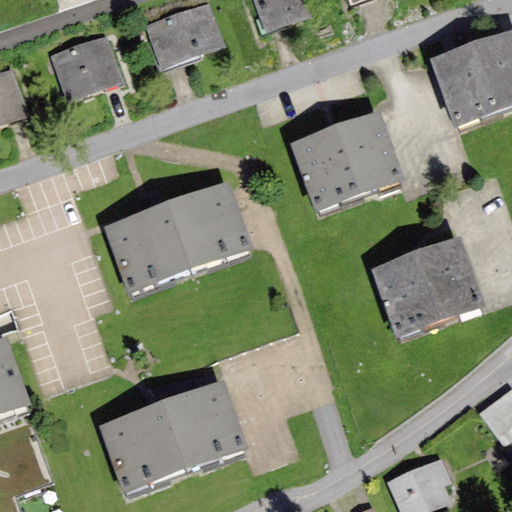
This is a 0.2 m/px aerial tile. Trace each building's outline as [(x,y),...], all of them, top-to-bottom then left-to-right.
[(301,0),(245,0),(260,40),(309,23),(301,0)] [(373,0),(344,0),(347,9),(373,0)] [(202,12),(142,34),(157,76),(218,54),(202,12)] [(100,48),(50,64),(64,106),(114,89),(100,48)] [(511,48),(432,74),(451,133),(511,113),(511,48)] [(14,78),(0,82),(0,131),(29,122),(14,78)] [(369,126),(286,151),(305,214),(389,189),(369,126)] [(151,217),(101,234),(122,293),(244,251),(223,192),(151,217)] [(449,247),(368,274),(389,334),(469,308),(449,247)] [(216,363),(296,335),(286,308),(206,337),(216,363)] [(0,413),(24,404),(1,343),(0,343),(0,413)] [(164,411),(102,432),(123,495),(241,456),(220,393),(164,411)] [(511,402),(507,396),(475,420),(500,452),(511,443),(511,402)] [(0,511),(17,511),(11,493),(51,479),(24,404),(0,413),(0,511)] [(434,463),(388,482),(400,511),(426,511),(451,502),(434,463)]
